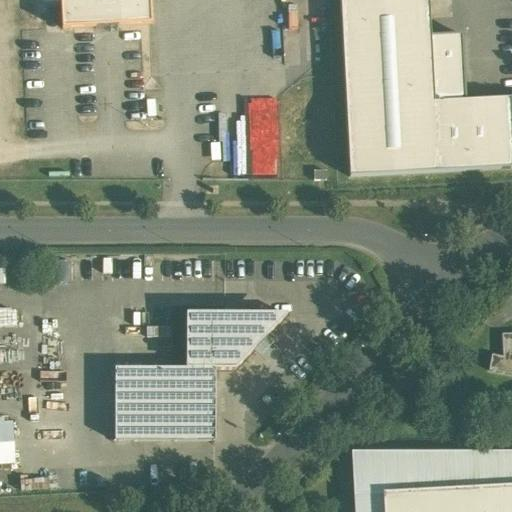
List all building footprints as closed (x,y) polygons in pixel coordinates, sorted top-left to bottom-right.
[(65,0),(67,33),(156,30),(155,0),(65,0)] [(427,0),(339,0),(349,179),(511,170),(511,158),(509,101),(465,103),(433,105),(430,38),(427,0)] [(461,36),(430,38),(433,105),(465,103),(461,36)] [(249,152),(249,174),(275,174),(275,153),(249,152)] [(312,172),(312,183),(326,183),(325,172),(312,172)] [(452,226),(436,226),(436,236),(452,236),(452,226)] [(286,316),(185,316),(185,371),(185,372),(214,372),(234,372),(286,316)] [(511,335),(501,336),(502,359),(491,356),(488,372),(511,376),(511,335)] [(185,371),(114,371),(114,443),(214,443),(214,372),(185,372),(185,371)] [(12,425),(0,425),(0,466),(14,465),(12,425)] [(361,511),(511,511),(511,459),(360,466),(361,511)]
